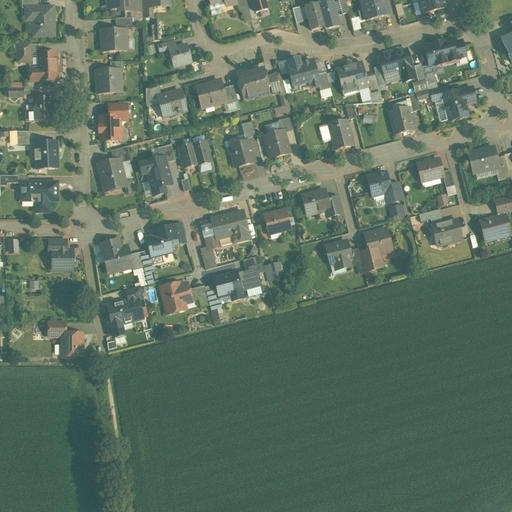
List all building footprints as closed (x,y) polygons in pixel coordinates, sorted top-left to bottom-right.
[(28,9),(40,9),(39,0),(21,0),(23,9),(28,9)] [(106,0),(107,10),(121,10),(121,15),(145,15),(144,1),(144,0),(106,0)] [(144,1),(145,15),(145,21),(155,21),(155,11),(174,10),(173,0),(150,0),(150,1),(144,1)] [(210,0),(212,5),(227,2),(229,11),(240,8),(237,0),(210,0)] [(247,0),(237,0),(240,8),(244,25),(254,22),(247,0)] [(341,16),(351,14),(346,0),(343,0),(337,2),(341,16)] [(393,17),(388,0),(373,0),(363,3),(368,23),(393,17)] [(449,0),(438,0),(421,4),(424,17),(452,9),(449,0)] [(330,32),(344,28),(337,5),(324,9),(330,32)] [(404,5),(396,7),(400,19),(407,17),(404,5)] [(322,6),(307,10),(313,34),(329,29),(322,6)] [(40,9),(28,9),(28,25),(36,24),(36,40),(58,39),(57,9),(40,9)] [(302,10),(294,12),(297,26),(306,23),(302,10)] [(118,22),(118,32),(128,32),(135,31),(135,21),(118,22)] [(129,54),(128,32),(118,32),(101,33),(102,55),(129,54)] [(511,35),(502,41),(511,59),(511,35)] [(445,43),(425,48),(430,69),(451,64),(470,59),(465,38),(445,43)] [(177,42),(161,46),(163,54),(171,52),(176,72),(195,67),(190,46),(179,49),(177,42)] [(32,46),(18,47),(19,65),(33,64),(32,46)] [(410,52),(380,60),(385,79),(402,75),(405,85),(418,81),(410,52)] [(61,54),(39,54),(40,71),(33,71),(33,85),(62,84),(61,54)] [(315,63),(289,70),(295,91),(319,85),(321,93),(331,90),(327,74),(319,76),(315,63)] [(378,77),(367,80),(363,65),(339,71),(346,97),(370,91),(373,103),(384,100),(378,77)] [(279,76),(269,79),(266,69),(239,76),(245,101),(272,94),(272,97),(284,94),(279,76)] [(112,74),(98,74),(98,97),(123,96),(123,73),(112,74)] [(223,85),(198,92),(203,112),(229,105),(228,105),(239,102),(235,88),(225,91),(223,85)] [(446,90),(430,94),(433,105),(444,103),(450,124),(471,119),(468,105),(480,102),(477,91),(465,94),(464,92),(447,97),(446,90)] [(183,92),(158,99),(163,121),(189,114),(183,92)] [(408,100),(411,111),(390,116),(395,137),(417,132),(413,115),(420,113),(416,98),(408,100)] [(35,124),(57,124),(56,100),(34,100),(35,124)] [(349,123),(359,120),(355,106),(345,108),(349,123)] [(111,119),(101,119),(102,144),(124,144),(123,124),(131,124),(130,108),(111,108),(111,119)] [(291,120),(280,123),(283,134),(294,131),(291,120)] [(330,128),(336,152),(354,148),(347,123),(330,128)] [(246,141),(257,138),(254,124),(243,127),(246,141)] [(263,140),(269,162),(294,155),(288,133),(263,140)] [(30,146),(30,135),(11,135),(11,147),(30,146)] [(237,171),(259,166),(252,142),(230,148),(237,171)] [(60,144),(36,144),(37,171),(61,170),(60,144)] [(201,169),(215,165),(209,144),(195,148),(201,169)] [(148,174),(154,197),(166,194),(164,187),(172,185),(166,164),(175,161),(171,146),(158,149),(161,159),(139,165),(142,175),(148,174)] [(195,147),(179,151),(185,173),(201,169),(195,147)] [(495,148),(469,155),(476,179),(497,174),(502,172),(499,160),(495,148)] [(132,182),(129,183),(125,165),(134,163),(130,149),(111,154),(114,163),(98,166),(105,195),(126,190),(128,196),(135,195),(132,182)] [(511,181),(506,158),(499,160),(502,172),(497,174),(499,185),(511,181)] [(422,187),(444,181),(442,174),(439,161),(416,167),(422,187)] [(458,189),(453,172),(442,174),(444,181),(447,192),(458,189)] [(389,173),(369,179),(374,200),(386,196),(389,208),(406,204),(402,186),(393,188),(389,173)] [(60,183),(24,183),(24,204),(38,204),(38,216),(53,216),(53,204),(60,204),(60,183)] [(328,190),(302,196),(307,217),(327,213),(329,220),(345,216),(341,199),(331,201),(328,190)] [(511,199),(496,203),(500,218),(508,216),(511,215),(511,199)] [(288,210),(264,217),(271,239),(294,232),(288,210)] [(247,213),(214,221),(219,242),(232,239),(234,246),(254,242),(247,213)] [(500,218),(482,223),(488,246),(511,240),(511,233),(508,216),(500,218)] [(460,222),(430,230),(435,248),(465,240),(460,222)] [(390,229),(367,236),(371,251),(362,253),(367,275),(387,270),(384,258),(397,255),(390,229)] [(167,234),(146,240),(149,251),(150,258),(152,258),(172,253),(167,234)] [(101,245),(103,254),(121,249),(118,241),(101,245)] [(19,242),(12,242),(13,255),(20,255),(19,242)] [(70,243),(48,243),(48,257),(53,257),(53,273),(75,273),(76,256),(70,256),(70,243)] [(349,243),(328,248),(333,268),(338,267),(339,272),(352,269),(350,263),(354,263),(349,243)] [(103,254),(101,245),(93,247),(96,258),(103,256),(103,254)] [(103,254),(103,256),(108,275),(132,269),(133,269),(129,256),(127,247),(121,249),(103,254)] [(212,249),(202,252),(207,271),(218,268),(212,249)] [(149,251),(139,254),(143,269),(154,267),(152,258),(150,258),(149,251)] [(139,254),(129,256),(133,269),(132,269),(133,272),(143,269),(139,254)] [(281,265),(265,269),(270,285),(285,281),(281,265)] [(240,272),(215,279),(218,289),(222,302),(225,301),(233,300),(234,305),(248,301),(240,272)] [(190,282),(161,290),(169,318),(190,313),(189,307),(196,305),(195,302),(193,293),(190,282)] [(218,289),(206,292),(211,308),(213,315),(227,311),(225,301),(222,302),(218,289)] [(206,290),(193,293),(195,302),(200,301),(202,310),(211,308),(206,292),(206,290)] [(129,294),(131,302),(140,299),(145,298),(143,291),(129,294)] [(146,323),(140,299),(131,302),(115,306),(121,329),(146,323)] [(70,324),(50,324),(50,341),(62,341),(62,360),(87,359),(87,335),(70,335),(70,324)]
